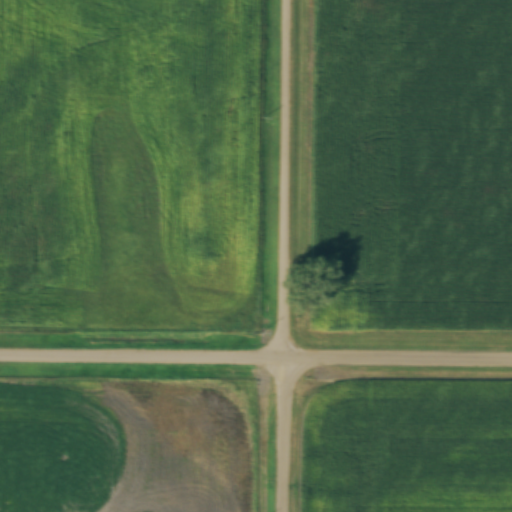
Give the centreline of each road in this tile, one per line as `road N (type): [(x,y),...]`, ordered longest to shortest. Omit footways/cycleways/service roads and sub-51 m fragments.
road 1 (residential): [(0,353),(511,357)]
road 2 (residential): [(283,511),(286,0)]
